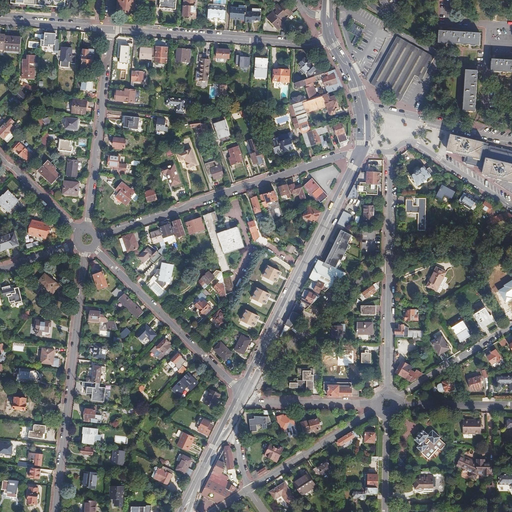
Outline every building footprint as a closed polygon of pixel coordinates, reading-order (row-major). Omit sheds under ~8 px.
[(134,11),(134,0),(117,0),(116,10),(122,10),(122,12),(128,12),(128,10),(134,11)] [(191,18),(195,19),(195,12),(194,12),(194,0),(183,0),(182,16),(191,16),(191,18)] [(207,19),(225,20),(225,0),(212,0),(212,4),(208,4),(207,19)] [(288,13),(290,11),(285,6),(283,3),(279,6),(277,4),(270,10),(272,12),(266,18),(277,30),(280,27),(281,29),(283,27),(282,25),(284,24),(282,22),(290,15),(288,13)] [(245,20),(245,12),(246,8),(230,7),(229,17),(233,17),(233,19),(245,20)] [(260,21),(261,9),(252,9),(251,12),(245,12),(245,20),(245,22),(251,22),(251,20),(254,20),(260,21)] [(367,28),(352,19),(346,27),(354,49),(367,28)] [(479,33),(439,30),(439,42),(447,42),(470,44),(479,44),(479,33)] [(45,36),(41,35),(41,44),(54,45),(53,49),(58,49),(58,43),(55,43),(55,34),(50,34),(50,32),(46,32),(46,33),(45,33),(45,36)] [(20,52),(21,38),(5,37),(4,50),(20,52)] [(433,57),(396,37),(370,85),(400,101),(414,75),(422,79),(433,57)] [(61,50),(58,50),(58,55),(61,55),(60,59),(71,60),(71,55),(72,47),(61,47),(61,50)] [(168,48),(153,47),(152,49),(152,57),(167,58),(168,48)] [(152,57),(152,49),(140,48),(139,58),(152,59),(152,57)] [(133,55),(133,50),(126,49),(125,55),(127,55),(125,70),(126,71),(126,74),(125,74),(124,76),(125,77),(125,79),(120,79),(120,86),(124,87),(125,82),(131,82),(131,81),(133,55)] [(190,62),(191,50),(177,49),(176,60),(190,62)] [(81,57),(81,59),(93,60),(94,50),(88,50),(83,50),(82,57),(81,57)] [(245,69),(247,55),(242,54),(242,53),(235,53),(234,66),(236,67),(236,68),(245,69)] [(307,79),(326,72),(324,66),(314,68),(310,65),(308,64),(309,62),(307,60),(306,60),(304,58),(299,63),(302,66),(300,68),(305,73),(307,79)] [(511,59),(491,58),(490,71),(500,71),(511,72),(511,59)] [(93,60),(81,59),(81,60),(82,60),(81,68),(87,69),(87,65),(93,66),(93,60)] [(265,79),(267,59),(255,59),(254,78),(265,79)] [(200,84),(207,85),(209,64),(199,63),(199,68),(201,68),(200,84)] [(288,82),(289,70),(284,70),(284,68),(278,68),(272,68),(271,80),(276,80),(276,81),(288,82)] [(34,80),(34,74),(31,73),(31,69),(22,69),(22,79),(34,80)] [(476,70),(465,69),(464,81),(463,106),(463,110),(474,111),(474,109),(476,70)] [(339,79),(335,70),(326,72),(307,79),(294,83),(296,88),(305,85),(305,84),(308,83),(309,83),(323,79),(327,93),(328,93),(333,91),(343,88),(339,79)] [(132,81),(133,82),(143,82),(144,72),(133,71),(132,81)] [(91,90),(91,82),(83,81),(82,89),(91,90)] [(209,98),(219,98),(219,85),(209,85),(209,98)] [(20,87),(18,89),(25,96),(28,94),(20,87)] [(316,96),(313,87),(306,89),(309,99),(316,96)] [(130,89),(116,88),(114,101),(134,103),(135,90),(132,90),(130,89)] [(25,96),(18,89),(13,94),(20,101),(25,96)] [(330,98),(328,93),(327,93),(306,101),(292,105),(294,112),(298,111),(304,109),(305,113),(325,106),(325,105),(328,105),(328,107),(327,108),(329,114),(331,116),(331,115),(334,114),(333,111),(334,110),(338,108),(334,96),(330,98)] [(292,105),(306,101),(305,96),(301,98),(300,96),(292,99),(293,100),(290,101),(292,105)] [(182,114),(184,99),(166,98),(165,105),(176,106),(175,113),(182,114)] [(84,115),(86,101),(73,100),(71,113),(84,115)] [(139,129),(140,118),(125,116),(123,128),(139,129)] [(77,127),(78,120),(67,118),(65,129),(76,130),(76,127),(77,127)] [(164,131),(166,119),(157,119),(156,130),(164,131)] [(199,120),(193,121),(194,127),(197,127),(200,137),(208,134),(204,123),(200,124),(199,120)] [(229,134),(224,120),(214,123),(218,138),(229,134)] [(308,121),(298,124),(301,134),(306,132),(311,131),(308,121)] [(333,126),(332,124),(324,126),(327,132),(327,134),(335,131),(339,144),(345,142),(347,141),(341,124),(333,126)] [(14,136),(3,126),(0,129),(0,135),(7,143),(14,136)] [(327,132),(324,126),(315,130),(311,131),(306,132),(311,146),(321,142),(318,135),(327,132)] [(306,132),(301,134),(306,147),(311,146),(306,132)] [(293,139),(291,133),(283,135),(281,134),(278,135),(277,137),(278,141),(272,143),(272,144),(271,145),(272,147),(273,148),(273,149),(273,151),(273,152),(275,153),(275,154),(282,152),(282,153),(293,148),(290,139),(293,139)] [(51,143),(48,134),(41,142),(47,148),(51,143)] [(453,153),(464,156),(480,160),(484,143),(451,135),(447,151),(453,152),(453,153)] [(124,148),(125,139),(114,138),(113,147),(115,147),(114,149),(121,150),(121,148),(124,148)] [(156,153),(168,138),(164,138),(152,153),(156,153)] [(183,140),(186,150),(193,148),(189,138),(183,140)] [(12,148),(23,159),(24,158),(31,151),(28,148),(26,149),(22,145),(23,144),(19,140),(18,142),(16,140),(11,145),(12,146),(12,148)] [(70,146),(70,141),(60,140),(59,150),(71,152),(72,150),(73,147),(72,146),(70,146)] [(487,144),(484,143),(480,160),(464,156),(463,162),(466,164),(485,168),(488,159),(511,164),(511,151),(505,150),(493,147),(487,145),(487,144)] [(230,165),(241,162),(238,156),(240,155),(238,147),(231,149),(232,153),(229,154),(230,157),(228,158),(230,165)] [(188,169),(197,166),(191,149),(177,154),(180,161),(185,159),(187,163),(186,163),(188,169)] [(262,158),(259,151),(250,154),(253,164),(258,163),(257,160),(262,158)] [(126,172),(127,164),(119,164),(119,156),(109,155),(108,160),(106,159),(106,166),(114,166),(113,169),(117,169),(117,171),(126,172)] [(178,177),(171,158),(158,163),(160,169),(164,167),(169,180),(178,177)] [(511,184),(511,164),(488,159),(485,168),(483,175),(490,177),(490,179),(497,181),(511,184)] [(76,177),(78,163),(75,162),(75,161),(68,160),(66,176),(76,177)] [(210,169),(219,166),(217,160),(204,164),(209,178),(213,176),(210,169)] [(56,169),(51,164),(49,166),(46,163),(38,171),(51,184),(60,175),(55,170),(56,169)] [(366,173),(362,172),(360,172),(347,198),(350,199),(355,199),(355,196),(357,196),(357,191),(366,191),(366,194),(377,194),(378,185),(379,184),(379,173),(378,173),(378,165),(368,164),(368,172),(367,172),(366,173)] [(220,166),(219,166),(210,169),(213,176),(214,180),(224,177),(220,166)] [(430,176),(433,173),(428,167),(425,170),(423,167),(419,170),(419,169),(414,173),(414,174),(410,176),(417,186),(421,183),(422,184),(427,180),(426,179),(430,176)] [(319,187),(312,179),(303,186),(307,192),(316,202),(318,200),(320,202),(327,196),(319,187)] [(78,196),(79,183),(64,182),(62,197),(69,198),(69,195),(78,196)] [(130,198),(135,191),(132,188),(130,190),(121,183),(115,190),(119,193),(116,196),(126,205),(131,199),(130,198)] [(305,198),(301,185),(294,187),(294,184),(289,186),(291,193),(296,192),(297,194),(299,194),(301,199),(305,198)] [(451,199),(456,191),(442,184),(435,197),(441,200),(443,195),(451,199)] [(293,200),(290,193),(287,185),(279,187),(282,197),(285,196),(286,198),(288,197),(290,201),(293,200)] [(0,205),(7,213),(19,201),(8,190),(4,194),(0,197),(0,205)] [(157,199),(153,190),(145,193),(148,202),(157,199)] [(260,195),(264,208),(268,207),(267,203),(277,200),(274,191),(264,195),(264,194),(260,195)] [(458,201),(471,208),(475,202),(471,199),(473,197),(464,192),(458,201)] [(253,209),(255,215),(261,212),(256,197),(251,198),(254,208),(253,209)] [(424,230),(425,198),(419,198),(418,205),(413,205),(414,199),(406,199),(405,213),(417,213),(417,230),(424,230)] [(471,208),(473,210),(479,203),(476,201),(475,202),(471,208)] [(511,215),(511,214),(508,212),(497,216),(497,215),(495,215),(488,205),(482,201),(478,206),(479,207),(477,210),(482,213),(484,210),(489,218),(492,224),(493,224),(498,222),(507,218),(511,215)] [(372,220),(372,206),(362,206),(362,220),(372,220)] [(315,223),(320,213),(315,210),(316,209),(312,207),(311,208),(307,207),(302,216),(315,223)] [(219,239),(217,234),(216,234),(213,222),(217,221),(214,212),(203,216),(211,241),(219,239)] [(204,229),(201,218),(187,223),(190,234),(204,229)] [(186,235),(180,219),(173,222),(174,225),(171,226),(175,238),(186,235)] [(45,238),(48,224),(32,220),(29,235),(45,238)] [(254,221),(248,223),(254,241),(259,237),(257,230),(258,229),(257,227),(256,227),(254,221)] [(170,225),(160,228),(160,230),(163,238),(173,235),(170,225)] [(221,271),(222,272),(230,270),(225,254),(244,248),(237,228),(217,234),(219,239),(211,241),(221,271)] [(163,238),(160,230),(150,235),(153,244),(164,241),(163,238)] [(337,239),(333,247),(345,252),(349,244),(347,243),(351,235),(341,230),(336,238),(337,239)] [(14,234),(4,237),(0,238),(0,251),(18,245),(14,234)] [(138,248),(133,234),(119,239),(124,253),(138,248)] [(285,250),(291,254),(294,247),(289,244),(285,250)] [(328,254),(324,263),(334,268),(339,260),(340,261),(345,252),(333,247),(329,255),(328,254)] [(150,260),(154,264),(161,257),(157,253),(158,252),(156,250),(153,253),(148,249),(139,258),(144,262),(149,257),(151,259),(150,260)] [(312,279),(323,285),(328,288),(345,274),(336,269),(334,268),(324,263),(318,260),(309,278),(312,279)] [(173,266),(161,263),(160,265),(148,280),(155,285),(156,284),(162,289),(166,284),(169,285),(173,266)] [(279,283),(285,271),(270,264),(264,276),(279,283)] [(436,267),(427,287),(438,292),(442,283),(447,272),(436,267)] [(203,289),(221,271),(214,269),(210,273),(208,272),(202,279),(203,280),(200,283),(200,286),(203,289)] [(107,286),(101,271),(93,274),(98,290),(107,286)] [(54,296),(61,286),(44,273),(37,283),(35,282),(30,289),(36,294),(41,288),(43,289),(44,289),(54,296)] [(223,279),(225,295),(235,291),(231,276),(223,279)] [(222,297),(225,295),(223,279),(223,278),(214,287),(219,293),(219,294),(222,297)] [(320,290),(324,292),(328,288),(323,285),(312,279),(308,288),(319,293),(320,290)] [(378,284),(377,282),(371,285),(357,296),(361,301),(364,298),(365,299),(375,291),(375,290),(378,288),(376,285),(378,284)] [(267,305),(273,293),(258,285),(252,298),(267,305)] [(15,293),(14,288),(10,289),(9,286),(2,288),(4,297),(6,296),(7,297),(12,296),(11,295),(15,293)] [(118,300),(123,294),(119,289),(113,296),(118,300)] [(298,306),(303,309),(306,304),(309,305),(318,297),(304,290),(300,298),(302,299),(298,306)] [(133,303),(123,294),(118,300),(127,309),(133,303)] [(204,318),(212,309),(204,301),(204,302),(203,301),(201,302),(200,301),(196,305),(200,310),(202,312),(200,314),(204,318)] [(354,305),(351,301),(344,306),(348,311),(354,305)] [(143,312),(133,303),(127,309),(137,319),(143,312)] [(280,337),(282,335),(299,316),(298,315),(303,309),(298,306),(295,305),(288,319),(287,318),(278,336),(280,337)] [(472,315),(480,327),(492,320),(484,306),(479,309),(480,310),(472,315)] [(256,328),(262,315),(248,308),(241,320),(256,328)] [(225,315),(219,309),(211,317),(222,328),(226,324),(225,321),(222,318),(225,315)] [(404,320),(409,320),(413,320),(413,310),(405,310),(405,315),(404,315),(404,320)] [(98,322),(100,312),(90,311),(89,320),(98,322)] [(492,320),(480,327),(481,329),(493,322),(492,320)] [(114,321),(109,321),(109,329),(117,330),(114,321)] [(450,328),(458,341),(469,334),(462,321),(450,328)] [(371,334),(371,323),(356,322),(356,333),(371,334)] [(53,330),(53,325),(38,324),(37,334),(38,334),(38,338),(44,338),(44,335),(51,336),(52,330),(53,330)] [(150,341),(156,335),(145,324),(134,335),(137,339),(139,338),(142,340),(145,336),(150,341)] [(394,337),(401,337),(402,335),(402,328),(404,328),(404,326),(402,326),(402,325),(398,325),(398,329),(394,329),(394,337)] [(342,327),(337,327),(332,327),(332,337),(334,337),(339,337),(342,337),(342,331),(342,327)] [(125,337),(130,333),(126,329),(121,333),(122,334),(120,336),(123,339),(125,337)] [(469,334),(458,341),(459,343),(470,335),(469,334)] [(436,339),(430,343),(437,355),(448,349),(440,335),(435,338),(436,339)] [(243,355),(251,340),(242,336),(235,351),(243,355)] [(155,345),(156,345),(164,354),(166,356),(170,351),(168,348),(170,346),(162,338),(155,345)] [(224,361),(231,353),(220,343),(212,350),(224,361)] [(105,359),(106,345),(95,344),(93,358),(105,359)] [(164,354),(156,345),(150,350),(159,359),(164,354)] [(53,352),(53,351),(42,349),(40,363),(51,365),(52,359),(53,359),(53,352)] [(491,353),(485,356),(490,363),(495,360),(496,361),(500,358),(494,349),(490,352),(491,353)] [(182,365),(185,361),(177,353),(171,360),(176,365),(175,366),(179,369),(182,366),(182,365)] [(370,353),(360,353),(360,363),(370,363),(370,353)] [(302,365),(297,356),(287,367),(290,372),(292,371),(302,365)] [(86,382),(93,383),(103,384),(105,363),(92,361),(91,366),(89,366),(88,378),(87,378),(86,382)] [(410,382),(421,375),(414,371),(412,374),(407,371),(408,367),(402,364),(399,369),(397,368),(394,372),(410,382)] [(309,376),(302,365),(292,371),(299,383),(309,376)] [(489,374),(484,366),(479,368),(483,378),(488,377),(489,374)] [(29,371),(29,370),(19,369),(18,375),(17,375),(17,381),(22,381),(23,380),(24,382),(35,383),(35,381),(36,379),(38,377),(38,375),(37,373),(35,371),(33,370),(33,371),(29,371)] [(190,391),(197,384),(187,373),(171,390),(178,397),(186,387),(190,391)] [(481,387),(479,381),(479,379),(482,378),(481,375),(467,379),(471,391),(476,389),(477,391),(480,390),(480,388),(481,387)] [(312,381),(309,376),(299,383),(298,384),(301,388),(304,386),(305,388),(310,385),(309,383),(312,381)] [(511,378),(493,378),(493,385),(507,385),(507,394),(511,393),(511,382),(511,383),(511,378)] [(444,390),(447,389),(449,388),(453,386),(450,379),(441,382),(442,383),(437,385),(437,386),(438,390),(440,390),(444,388),(444,390)] [(86,382),(83,382),(82,392),(92,394),(92,395),(96,396),(97,385),(93,385),(93,383),(86,382)] [(356,389),(356,395),(357,395),(357,388),(353,388),(353,383),(322,383),(322,391),(327,391),(328,391),(328,386),(329,386),(329,385),(336,385),(336,386),(337,386),(337,389),(356,389)] [(327,396),(351,396),(351,395),(356,395),(356,389),(337,389),(337,386),(336,386),(336,385),(329,385),(329,386),(328,386),(328,391),(327,391),(327,396)] [(213,409),(220,395),(210,390),(203,404),(213,409)] [(25,405),(26,399),(14,398),(13,404),(12,404),(11,409),(13,409),(19,410),(19,412),(20,413),(22,413),(23,412),(23,411),(25,411),(25,405)] [(94,420),(95,408),(91,407),(91,410),(85,409),(84,418),(84,421),(88,421),(89,419),(94,420)] [(294,426),(291,416),(284,418),(283,414),(276,417),(278,423),(279,423),(281,430),(286,429),(287,434),(295,431),(293,426),(294,426)] [(253,420),(249,420),(249,430),(255,430),(255,428),(265,428),(264,425),(269,425),(269,424),(270,424),(266,416),(253,417),(253,420)] [(320,428),(317,418),(308,420),(311,431),(320,428)] [(469,421),(469,419),(462,418),(462,432),(479,433),(479,420),(473,420),(473,421),(469,421)] [(209,423),(203,419),(200,426),(197,430),(207,435),(212,426),(209,424),(209,423)] [(44,435),(45,427),(33,425),(33,432),(29,432),(28,438),(42,439),(42,435),(44,435)] [(97,436),(98,430),(83,428),(82,434),(83,434),(82,443),(96,445),(96,436),(97,436)] [(417,447),(429,457),(437,446),(440,448),(444,444),(441,442),(443,441),(438,437),(439,435),(431,429),(427,434),(422,430),(414,439),(419,444),(417,447)] [(364,431),(364,442),(375,442),(375,431),(364,431)] [(192,437),(183,432),(177,446),(187,451),(190,445),(188,444),(192,437)] [(339,445),(349,439),(352,438),(352,440),(354,438),(350,432),(336,441),(339,445)] [(0,452),(14,454),(15,443),(0,442),(0,452)] [(276,462),(282,448),(278,446),(277,448),(269,445),(263,456),(276,462)] [(227,470),(233,468),(229,446),(224,447),(218,459),(212,471),(220,474),(224,468),(222,467),(223,464),(225,464),(227,470)] [(121,464),(123,451),(97,448),(96,453),(102,453),(102,457),(111,458),(110,463),(121,464)] [(140,455),(134,452),(127,473),(131,474),(140,455)] [(42,455),(30,453),(28,453),(28,460),(30,460),(30,461),(33,461),(33,463),(35,463),(35,465),(41,466),(42,455)] [(184,474),(191,460),(183,456),(175,470),(184,474)] [(461,457),(455,467),(469,474),(467,479),(473,481),(475,476),(483,476),(483,477),(487,477),(487,479),(489,479),(491,478),(491,477),(492,477),(492,472),(492,469),(490,469),(490,465),(489,465),(489,463),(483,463),(483,462),(476,462),(476,464),(461,457)] [(310,470),(314,480),(330,470),(325,461),(310,470)] [(171,475),(173,471),(162,466),(161,469),(163,471),(171,475)] [(153,478),(160,481),(161,479),(160,478),(163,471),(161,469),(158,467),(158,468),(156,468),(154,470),(155,472),(153,478)] [(32,478),(43,479),(43,468),(32,468),(32,478)] [(256,472),(259,476),(265,472),(262,468),(256,472)] [(234,469),(227,470),(228,474),(232,474),(234,482),(238,481),(234,469)] [(166,484),(171,475),(163,471),(160,478),(161,479),(160,481),(166,484)] [(426,475),(426,472),(418,471),(418,483),(418,484),(418,485),(418,486),(418,487),(418,488),(419,488),(420,489),(421,489),(422,489),(423,489),(424,488),(425,487),(432,487),(432,481),(438,481),(439,479),(439,476),(432,476),(432,475),(426,475)] [(94,488),(95,473),(84,472),(83,479),(84,479),(84,487),(94,488)] [(313,485),(306,473),(291,482),(299,494),(313,485)] [(367,487),(377,487),(377,486),(377,473),(367,473),(367,487)] [(511,474),(498,475),(498,485),(510,485),(510,489),(511,488),(511,474)] [(223,480),(215,476),(212,482),(220,486),(223,480)] [(16,493),(17,481),(8,480),(6,494),(12,495),(12,493),(16,493)] [(217,502),(233,492),(222,487),(220,486),(212,482),(208,480),(201,494),(205,496),(205,498),(210,500),(211,499),(217,502)] [(233,492),(237,489),(230,486),(231,484),(227,482),(226,484),(224,483),(222,487),(233,492)] [(296,503),(284,483),(268,493),(274,502),(282,497),(288,508),(296,503)] [(121,496),(121,487),(110,487),(110,499),(114,499),(113,507),(117,507),(117,506),(122,506),(122,496),(121,496)] [(371,495),(377,496),(377,487),(367,487),(361,487),(361,491),(352,491),(352,499),(358,499),(358,500),(365,500),(365,497),(371,497),(371,495)] [(37,494),(28,493),(27,504),(36,505),(37,500),(38,500),(39,499),(39,496),(38,495),(37,495),(37,494)] [(95,511),(95,501),(85,501),(84,511),(95,511)]
